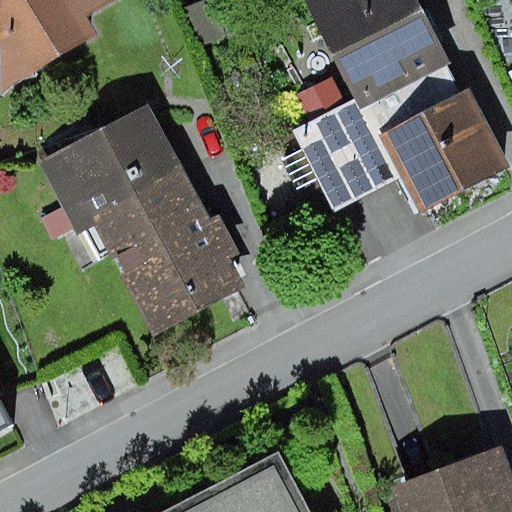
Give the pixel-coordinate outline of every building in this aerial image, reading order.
[(0,0),(0,96),(1,99),(85,50),(64,14),(88,0),(0,0)] [(420,0),(309,0),(357,99),(363,109),(446,67),(453,65),(420,0)] [(446,67),(363,109),(400,184),(416,215),(510,168),(472,92),(461,98),(446,67)] [(400,184),(357,99),(294,130),(337,215),(400,184)] [(148,109),(40,165),(77,236),(102,223),(185,180),(148,109)] [(185,180),(102,223),(158,331),(241,288),(229,264),(240,259),(219,219),(208,225),(185,180)] [(0,432),(15,424),(0,396),(0,432)] [(335,511),(301,447),(178,511),(335,511)] [(511,511),(511,509),(496,465),(411,494),(417,511),(511,511)]
